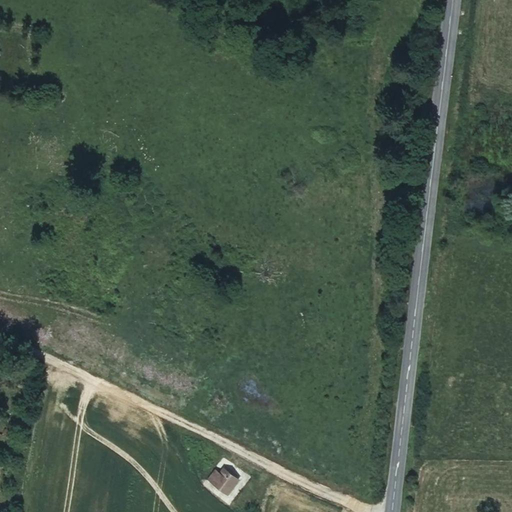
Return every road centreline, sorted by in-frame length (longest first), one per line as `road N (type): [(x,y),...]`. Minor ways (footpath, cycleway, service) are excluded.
road 1 (secondary): [(453,0),(437,199),(391,511)]
road 2 (track): [(381,61),(371,166),(375,369),(342,501)]
